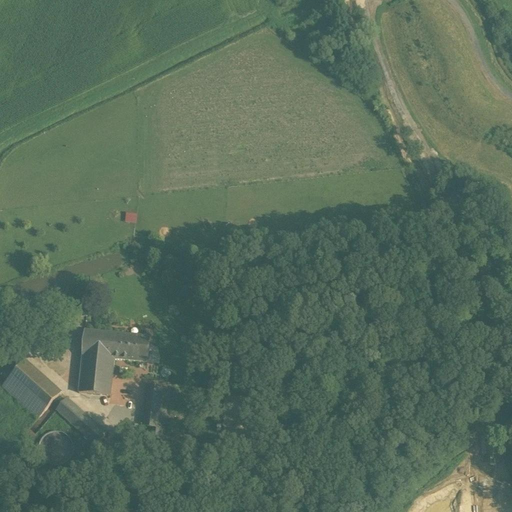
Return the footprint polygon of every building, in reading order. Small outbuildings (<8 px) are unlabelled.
[(137,222),(137,213),(126,212),(126,222),(137,222)] [(50,320),(31,318),(30,327),(49,329),(50,320)] [(151,338),(85,331),(79,394),(111,397),(115,361),(148,364),(151,338)] [(61,394),(25,362),(2,388),(38,420),(61,394)] [(170,391),(170,388),(148,385),(142,427),(166,430),(172,391),(170,391)] [(106,434),(67,400),(51,418),(90,452),(106,434)]
